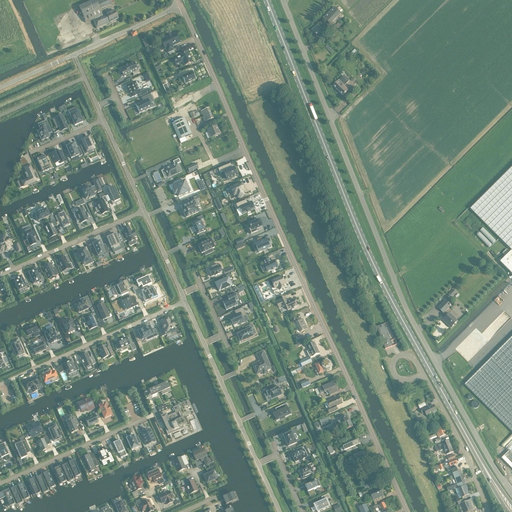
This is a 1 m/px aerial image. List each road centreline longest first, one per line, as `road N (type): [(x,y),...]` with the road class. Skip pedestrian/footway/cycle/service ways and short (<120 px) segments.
road 1 (tertiary): [(407,511),(180,5)]
road 2 (unclassified): [(511,494),(407,312),(282,0)]
road 3 (primary): [(266,0),(374,266),(482,465)]
road 4 (tertiary): [(0,88),(180,5)]
road 5 (residential): [(0,483),(156,413)]
road 6 (residential): [(147,318),(0,384)]
road 7 (residential): [(144,210),(0,275)]
road 8 (unclassified): [(488,511),(425,378)]
road 9 (residential): [(203,343),(257,464)]
